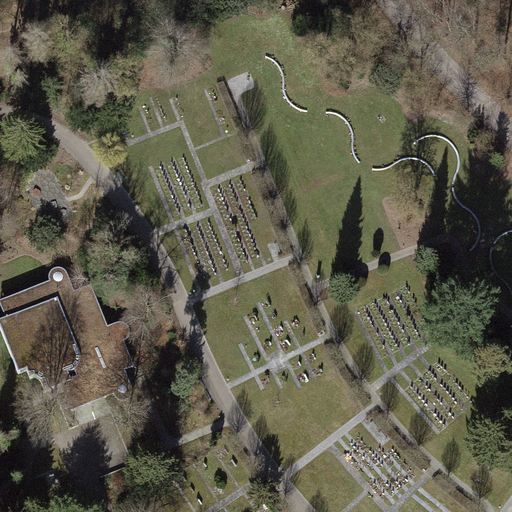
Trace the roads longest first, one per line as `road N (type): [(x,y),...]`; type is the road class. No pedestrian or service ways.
road 1 (track): [(303,511),(235,421),(151,241),(100,177),(38,127),(0,121)]
road 2 (unclassified): [(511,138),(399,0)]
